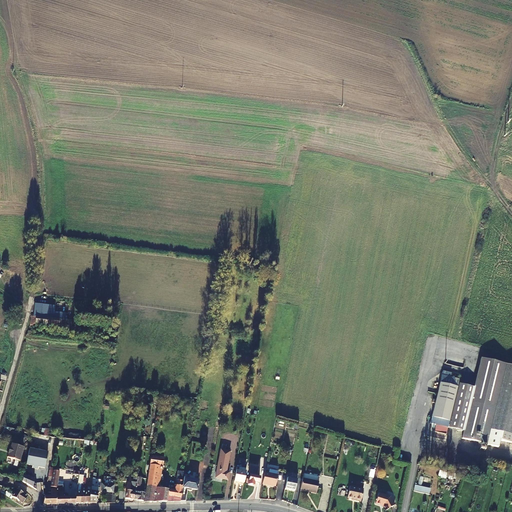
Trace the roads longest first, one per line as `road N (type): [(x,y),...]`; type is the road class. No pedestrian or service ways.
road 1 (track): [(33,296),(41,163),(0,2)]
road 2 (tertiary): [(253,506),(102,510)]
road 3 (residential): [(0,413),(33,296)]
